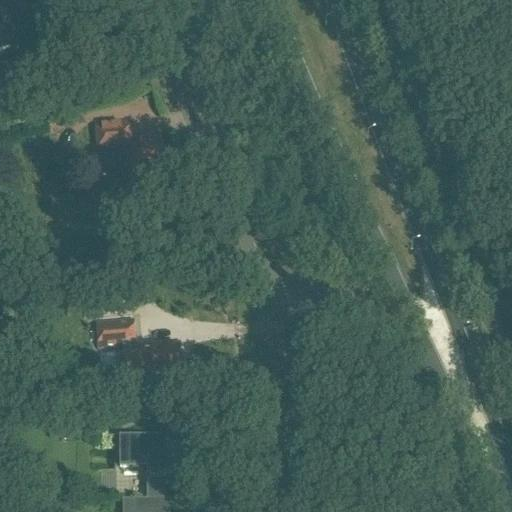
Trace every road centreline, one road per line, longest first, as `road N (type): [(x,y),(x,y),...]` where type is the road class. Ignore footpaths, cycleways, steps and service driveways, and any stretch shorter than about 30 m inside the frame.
road 1 (primary): [(269,0),(393,279),(464,387)]
road 2 (primary): [(464,387),(433,267),(329,0)]
road 3 (unclassified): [(511,370),(373,0)]
road 4 (unclassified): [(277,306),(235,191),(138,0)]
road 5 (unclassified): [(455,511),(357,304),(330,298),(277,306)]
road 6 (unclassified): [(269,511),(291,402),(277,306)]
road 7 (primary): [(511,501),(464,387)]
